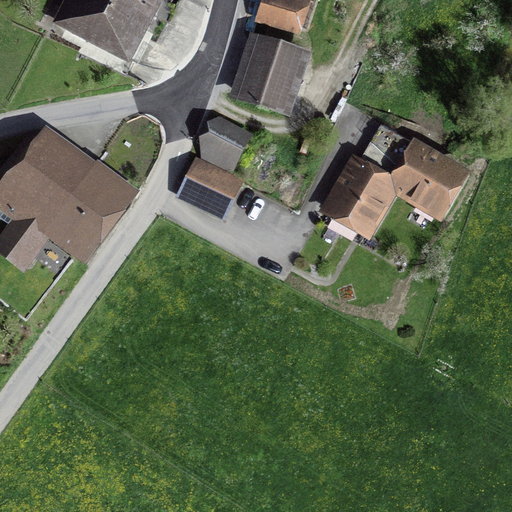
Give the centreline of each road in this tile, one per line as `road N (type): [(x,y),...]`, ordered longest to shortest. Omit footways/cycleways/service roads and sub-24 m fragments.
road 1 (unclassified): [(202,75),(149,208),(0,415)]
road 2 (residential): [(202,75),(160,96),(0,128)]
